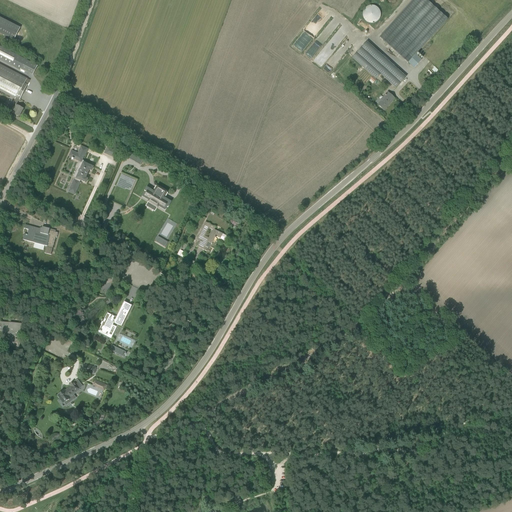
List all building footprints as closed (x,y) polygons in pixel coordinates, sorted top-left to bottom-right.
[(366,21),(368,23),(370,23),(371,23),(372,23),(373,23),(374,23),(377,22),(378,21),(379,19),(380,17),(380,14),(380,12),(380,11),(379,9),(378,9),(377,8),(375,6),(374,6),(373,6),(372,5),(371,5),(370,6),(368,6),(366,7),(366,8),(364,9),(363,11),(363,12),(362,13),(362,15),(363,17),(363,18),(364,20),(365,21),(366,21)] [(0,33),(8,38),(14,41),(19,31),(20,28),(0,17),(0,33)] [(310,42),(320,26),(313,21),(304,35),(309,38),(308,40),(310,42)] [(396,88),(405,78),(366,42),(352,58),(353,59),(357,62),(374,77),(379,72),(396,88)] [(0,60),(20,71),(26,60),(0,46),(0,60)] [(317,61),(322,65),(328,57),(323,53),(317,61)] [(414,68),(421,60),(415,55),(408,63),(414,68)] [(17,106),(30,80),(0,64),(0,90),(15,99),(9,110),(10,111),(9,112),(19,117),(23,109),(17,106)] [(378,104),(377,104),(384,110),(394,99),(387,92),(382,97),(381,96),(375,102),(378,104)] [(77,167),(73,177),(75,178),(74,179),(73,179),(68,192),(75,195),(80,183),(79,182),(80,181),(86,184),(88,179),(85,178),(89,170),(91,171),(93,167),(85,163),(86,162),(82,160),(84,156),(85,156),(88,149),(81,146),(77,153),(71,150),(68,157),(70,157),(70,158),(74,160),(74,159),(78,161),(76,167),(77,167)] [(104,154),(115,158),(118,151),(107,146),(104,154)] [(164,199),(163,198),(167,192),(157,186),(154,192),(152,192),(153,191),(146,187),(144,191),(146,192),(145,194),(144,193),(142,197),(145,199),(146,197),(149,199),(148,199),(150,200),(149,201),(158,206),(159,205),(160,206),(160,205),(162,207),(164,208),(165,206),(165,207),(165,206),(168,208),(171,202),(165,198),(164,199)] [(196,246),(206,251),(210,244),(211,245),(215,238),(216,238),(216,237),(220,239),(223,241),(224,241),(225,240),(227,237),(226,236),(214,230),(216,227),(205,222),(197,239),(200,240),(196,246)] [(46,246),(44,253),(51,255),(55,237),(57,238),(58,233),(55,232),(56,231),(42,227),(42,229),(40,228),(39,229),(25,225),(24,229),(28,230),(27,235),(26,234),(26,235),(24,234),(22,240),(46,246)] [(165,246),(167,242),(158,237),(156,242),(163,246),(163,245),(165,246)] [(129,311),(132,306),(124,302),(115,320),(110,318),(111,315),(107,313),(103,322),(102,321),(100,325),(101,325),(98,331),(99,331),(99,332),(102,334),(102,333),(105,334),(105,335),(106,335),(107,335),(108,335),(114,323),(120,326),(127,310),(129,311)] [(0,331),(7,333),(9,336),(9,344),(9,347),(19,348),(19,345),(21,333),(20,333),(20,326),(11,326),(11,324),(0,322),(0,331)] [(126,354),(126,353),(122,351),(122,352),(111,347),(110,350),(124,357),(125,355),(126,354)] [(82,371),(94,375),(96,367),(84,364),(82,371)] [(22,369),(20,375),(22,375),(26,377),(28,373),(29,371),(22,369)] [(71,387),(65,391),(64,390),(57,395),(60,399),(60,400),(59,401),(59,402),(60,404),(61,404),(63,403),(63,404),(64,403),(65,404),(67,404),(70,402),(70,401),(69,399),(70,398),(69,397),(75,393),(80,390),(79,389),(82,386),(77,379),(69,385),(71,387)] [(95,387),(104,391),(106,385),(95,380),(93,385),(96,386),(95,387)]
